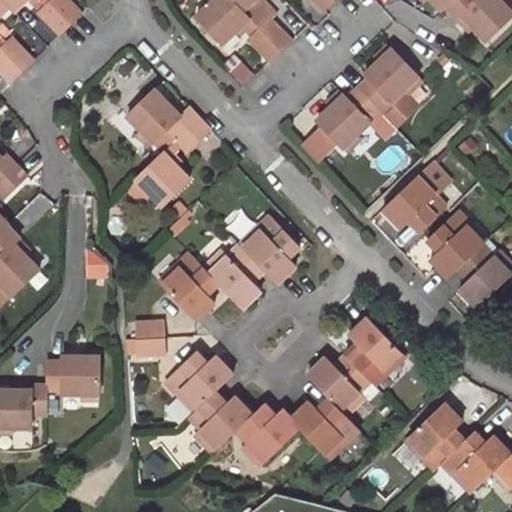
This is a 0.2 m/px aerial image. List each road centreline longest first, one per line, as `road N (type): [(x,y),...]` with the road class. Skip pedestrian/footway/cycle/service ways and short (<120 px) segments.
road 1 (residential): [(76,185),(35,107),(134,12)]
road 2 (residential): [(313,310),(291,295),(237,348),(268,379),(324,328)]
road 3 (residential): [(511,385),(456,349),(364,257)]
road 4 (residential): [(375,7),(241,132)]
road 5 (residential): [(364,257),(241,132)]
road 6 (residential): [(241,132),(134,12)]
